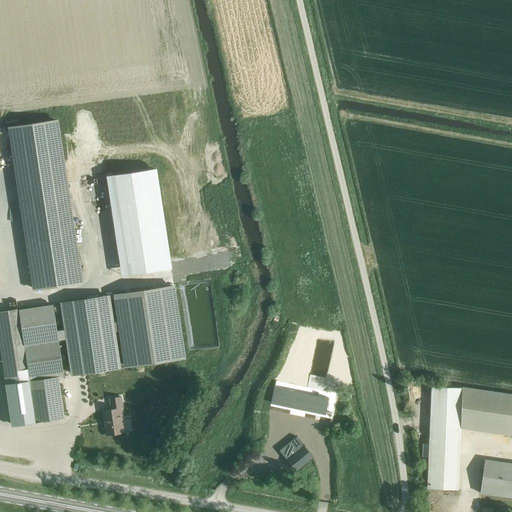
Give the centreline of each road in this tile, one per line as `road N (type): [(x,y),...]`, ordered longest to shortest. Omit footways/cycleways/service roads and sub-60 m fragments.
road 1 (unclassified): [(404,511),(374,318),(298,0)]
road 2 (unclassified): [(0,466),(252,511)]
